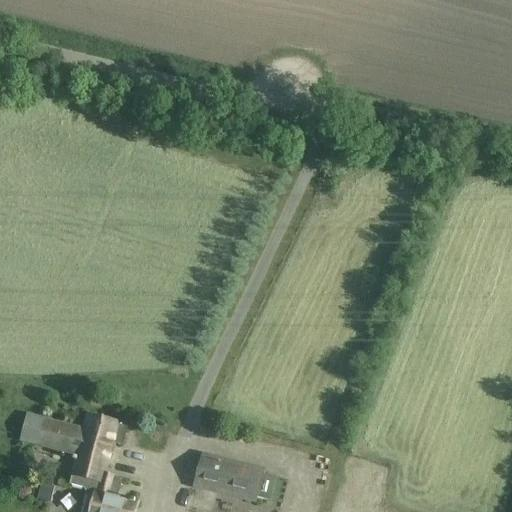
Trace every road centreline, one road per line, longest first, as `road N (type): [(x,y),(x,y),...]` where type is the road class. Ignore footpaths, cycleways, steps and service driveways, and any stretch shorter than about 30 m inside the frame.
road 1 (track): [(168,498),(188,428),(315,155),(318,92)]
road 2 (unclassified): [(298,88),(218,92),(0,39)]
road 3 (track): [(511,134),(298,88)]
